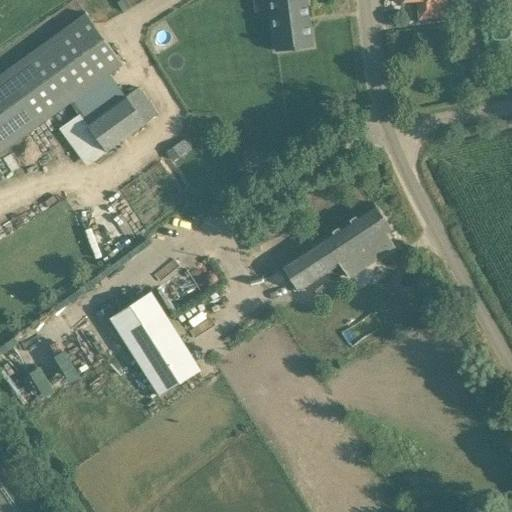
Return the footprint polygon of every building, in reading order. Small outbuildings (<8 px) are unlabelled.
[(131,6),(127,0),(119,0),(117,2),(123,11),(131,6)] [(270,0),(277,50),(313,46),(306,0),(270,0)] [(511,0),(395,0),(396,2),(411,0),(417,0),(419,18),(448,15),(446,0),(491,0),(492,11),(511,8),(511,0)] [(86,12),(0,74),(0,153),(72,101),(110,74),(123,64),(122,62),(94,23),(86,12)] [(146,121),(128,96),(87,123),(81,114),(59,129),(86,165),(146,121)] [(185,152),(178,143),(166,151),(173,161),(185,152)] [(349,277),(379,257),(395,246),(386,232),(392,228),(375,203),(283,264),(300,290),(340,263),(349,277)] [(249,230),(249,251),(260,251),(260,230),(249,230)] [(151,291),(110,318),(160,397),(201,371),(151,291)] [(373,309),(345,328),(355,344),(384,325),(373,309)] [(76,336),(92,363),(102,357),(86,330),(76,336)] [(75,339),(63,346),(79,371),(91,364),(75,339)] [(61,347),(52,353),(69,377),(78,370),(61,347)]
